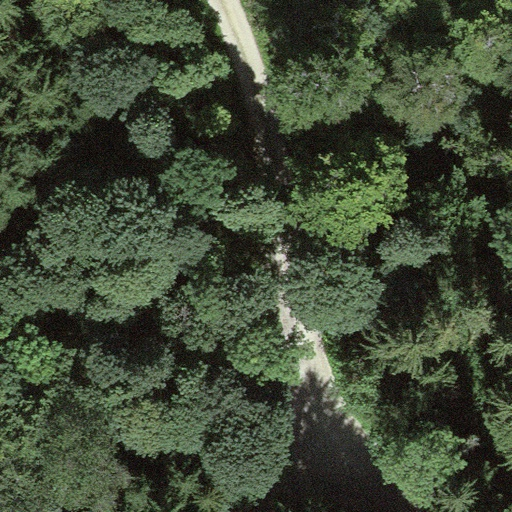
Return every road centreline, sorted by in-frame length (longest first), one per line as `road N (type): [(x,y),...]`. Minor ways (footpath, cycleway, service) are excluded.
road 1 (track): [(309,355),(291,232),(224,0)]
road 2 (track): [(413,511),(378,475),(309,355)]
road 3 (track): [(309,355),(303,415),(276,488),(251,511)]
